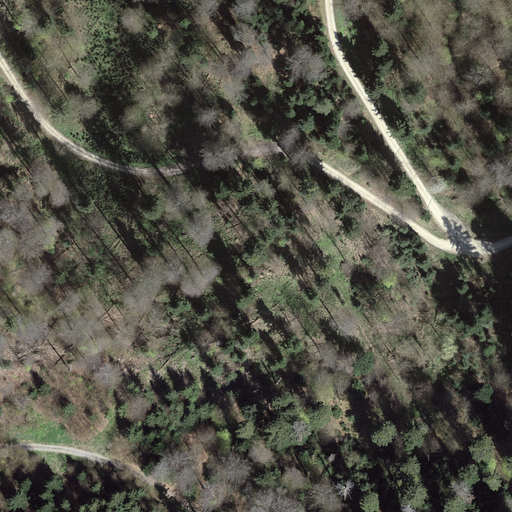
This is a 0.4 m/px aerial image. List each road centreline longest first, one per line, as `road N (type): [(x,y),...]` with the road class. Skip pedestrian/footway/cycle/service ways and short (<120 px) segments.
road 1 (track): [(511,241),(494,248),(440,243),(305,157),(274,150),(164,171),(94,159),(38,120),(0,60)]
road 2 (track): [(328,0),(338,51),(408,172),(467,248)]
road 3 (track): [(0,451),(63,449),(105,459),(204,511)]
